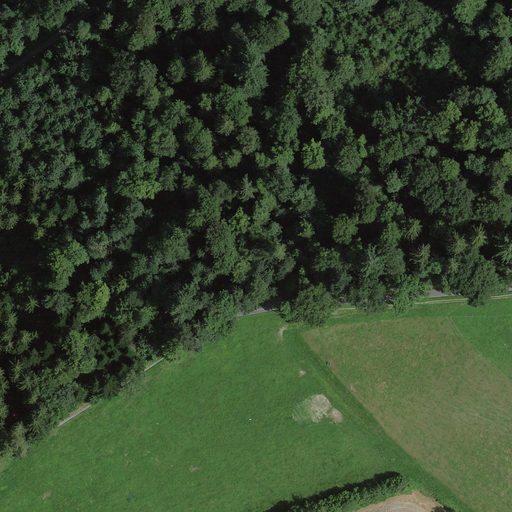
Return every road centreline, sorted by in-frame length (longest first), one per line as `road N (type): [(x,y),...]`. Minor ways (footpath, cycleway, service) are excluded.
road 1 (track): [(511,286),(164,313),(122,304),(69,271),(0,258)]
road 2 (track): [(0,79),(106,0)]
